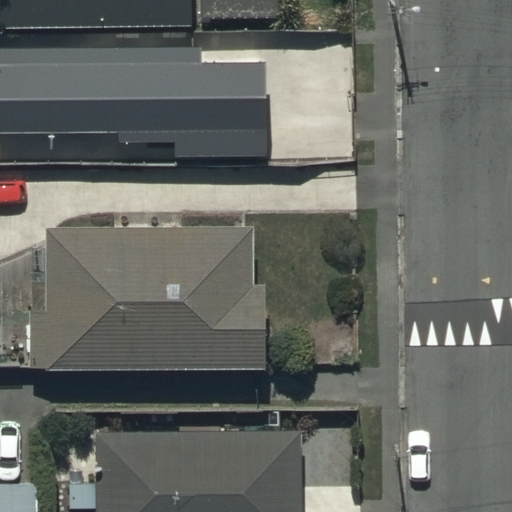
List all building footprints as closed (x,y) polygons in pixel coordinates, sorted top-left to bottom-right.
[(0,0),(0,35),(198,30),(198,16),(274,14),(273,0),(0,0)] [(198,30),(0,35),(0,133),(115,131),(115,143),(168,142),(168,155),(262,153),(261,65),(199,66),(198,30)] [(249,225),(43,226),(43,309),(25,309),(25,369),(262,367),(262,282),(249,282),(249,225)] [(92,431),(91,511),(297,511),(298,431),(92,431)] [(0,481),(0,511),(35,511),(36,482),(0,481)]
